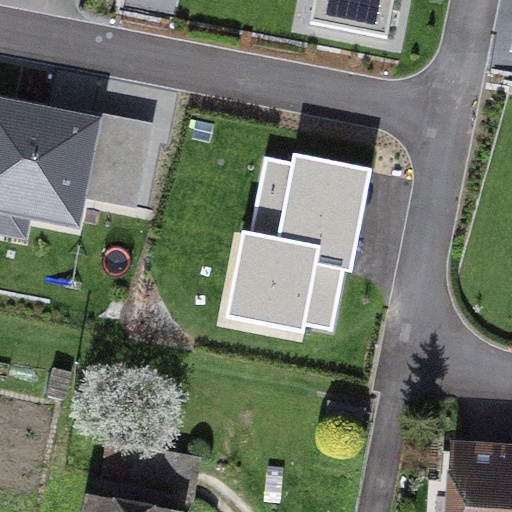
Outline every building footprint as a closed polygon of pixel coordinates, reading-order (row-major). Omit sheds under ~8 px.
[(315,0),(311,25),(388,44),(396,0),(315,0)] [(0,204),(71,217),(87,129),(0,112),(0,204)] [(46,396),(66,401),(72,375),(53,370),(46,396)] [(324,426),(361,433),(365,411),(329,404),(324,426)] [(176,511),(179,502),(191,504),(199,461),(107,442),(92,511),(176,511)] [(511,511),(511,456),(511,457),(462,453),(457,511),(511,511)]
